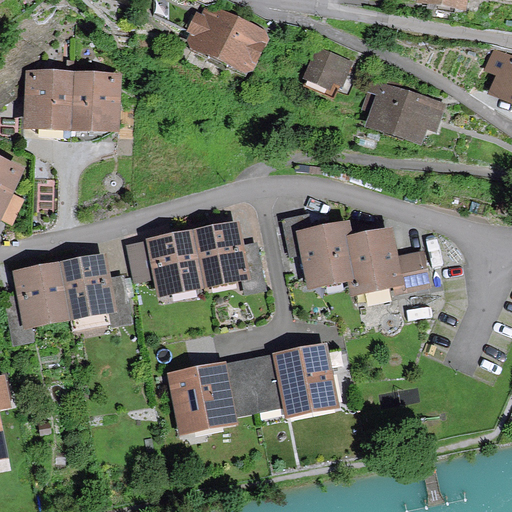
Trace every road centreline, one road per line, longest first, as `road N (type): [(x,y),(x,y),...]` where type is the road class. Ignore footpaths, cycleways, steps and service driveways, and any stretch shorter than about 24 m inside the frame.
road 1 (residential): [(511,136),(420,72),(266,6)]
road 2 (residential): [(511,172),(273,159),(262,171),(266,191)]
road 3 (residential): [(266,191),(0,254)]
road 4 (residential): [(511,241),(322,193),(266,191)]
road 5 (residential): [(266,6),(511,42)]
road 6 (residential): [(266,191),(287,340)]
